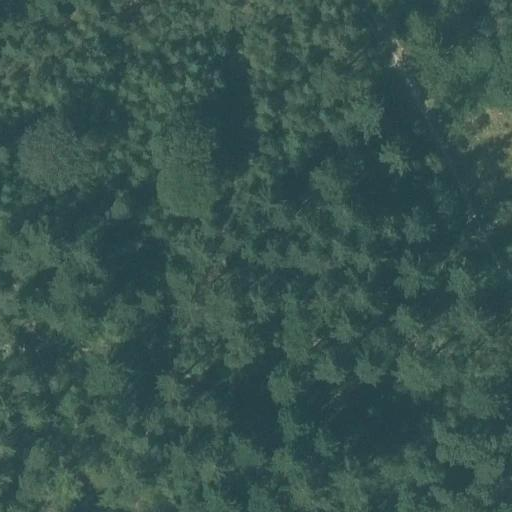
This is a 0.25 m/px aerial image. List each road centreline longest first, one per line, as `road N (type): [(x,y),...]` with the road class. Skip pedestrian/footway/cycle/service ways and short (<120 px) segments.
road 1 (track): [(511,295),(365,0)]
road 2 (track): [(0,293),(47,374),(79,465),(76,511)]
